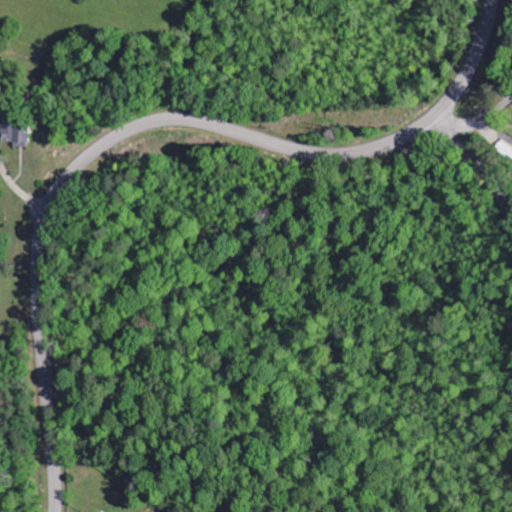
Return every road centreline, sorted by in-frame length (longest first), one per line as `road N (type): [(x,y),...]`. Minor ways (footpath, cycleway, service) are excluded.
road 1 (tertiary): [(444,105),(380,146),(333,155),(200,125),(149,123),(96,148),(67,173),(45,212),(38,259),(51,511)]
road 2 (residential): [(511,226),(501,195),(453,134),(444,105)]
